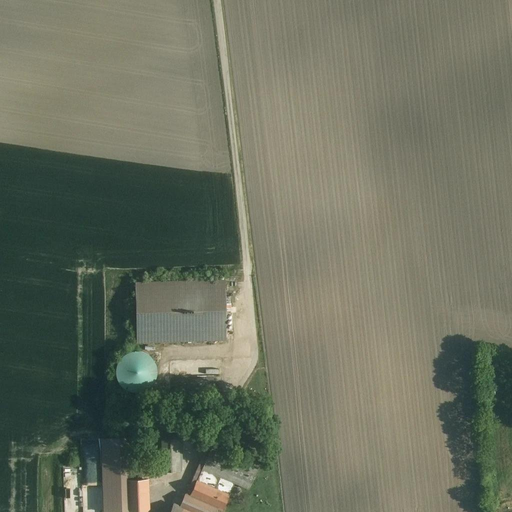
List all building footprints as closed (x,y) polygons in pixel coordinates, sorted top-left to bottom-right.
[(139,280),(141,342),(231,338),(229,277),(139,280)] [(123,391),(158,389),(156,350),(121,353),(123,391)] [(174,387),(213,385),(212,375),(173,376),(174,387)] [(163,438),(163,471),(183,471),(183,438),(163,438)] [(216,447),(206,468),(238,482),(253,489),(263,468),(216,447)] [(206,468),(194,495),(221,507),(226,509),(238,482),(206,468)] [(66,473),(68,511),(83,511),(82,472),(66,473)] [(127,478),(128,511),(153,510),(152,477),(127,478)] [(193,495),(189,505),(204,511),(218,511),(221,507),(194,495),(193,495)] [(180,501),(175,511),(204,511),(189,505),(180,501)]
